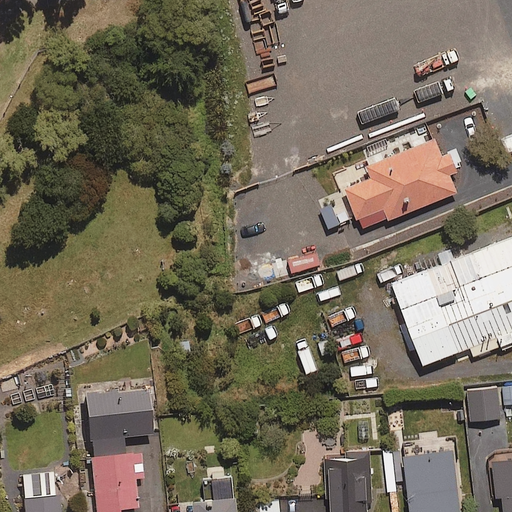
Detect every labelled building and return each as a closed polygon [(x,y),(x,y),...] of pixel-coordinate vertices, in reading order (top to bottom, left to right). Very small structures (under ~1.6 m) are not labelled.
[(451,148),(442,152),(436,134),(367,161),(372,174),(345,184),(351,199),(356,213),(362,226),(457,188),(450,171),(458,167),(451,148)] [(329,251),(348,243),(330,196),(310,203),(329,251)] [(511,236),(454,257),(450,247),(439,251),(443,262),(391,281),(406,323),(401,325),(409,349),(416,346),(422,361),(469,343),(473,353),(510,340),(511,345),(511,236)] [(303,308),(358,284),(345,254),(290,278),(303,308)] [(259,363),(275,362),(273,341),(257,342),(259,363)] [(499,395),(511,393),(511,383),(469,387),(471,417),(501,415),(499,395)] [(151,433),(147,386),(85,392),(95,511),(117,511),(117,508),(136,506),(134,477),(142,476),(140,452),(123,454),(122,435),(151,433)] [(407,511),(460,511),(453,440),(400,446),(407,511)] [(367,511),(367,474),(371,474),(370,452),(325,453),(326,495),(332,495),(332,511),(367,511)] [(502,511),(511,511),(511,452),(493,455),(496,493),(501,493),(502,511)] [(58,511),(55,471),(20,474),(23,511),(58,511)] [(238,511),(235,474),(212,476),(213,494),(194,496),(195,511),(238,511)] [(250,511),(280,511),(279,498),(250,501),(250,511)]
